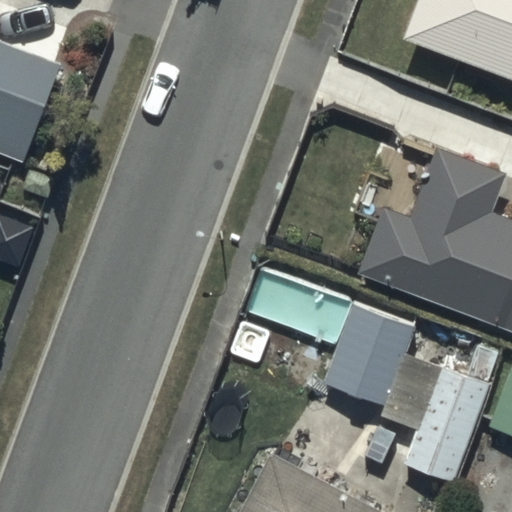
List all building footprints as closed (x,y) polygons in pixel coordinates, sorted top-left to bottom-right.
[(511,0),(425,0),(409,44),(511,81),(511,0)] [(0,151),(29,163),(66,67),(0,41),(0,29),(8,10),(0,6),(0,151)] [(391,208),(366,278),(511,331),(511,219),(497,214),(510,180),(439,155),(416,217),(391,208)] [(361,305),(327,384),(386,410),(382,419),(418,435),(407,462),(454,482),(494,389),(482,384),(495,353),(465,340),(452,371),(412,354),(418,341),(445,353),(454,333),(423,319),(418,330),(361,305)] [(511,375),(491,431),(511,438),(511,375)] [(381,511),(272,455),(242,511),(381,511)]
